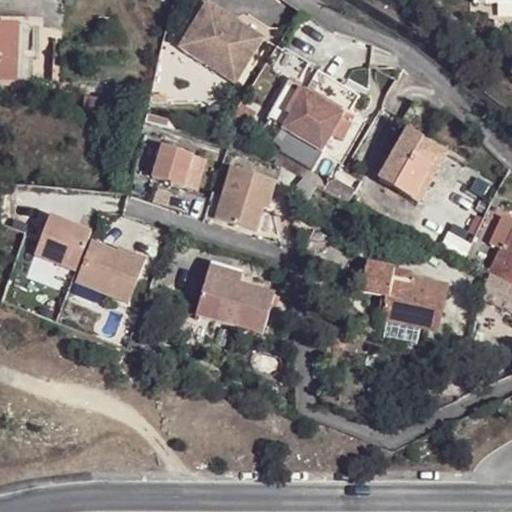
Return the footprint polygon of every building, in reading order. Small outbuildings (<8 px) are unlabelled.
[(266,35),(209,0),(206,0),(178,46),(236,82),(266,35)] [(0,87),(16,88),(17,33),(0,32),(0,87)] [(17,33),(16,88),(34,88),(34,56),(26,55),(27,33),(17,33)] [(272,115),(266,124),(284,142),(282,144),(312,163),(334,131),(344,115),(346,112),(303,85),(307,78),(303,75),(313,58),(288,42),(274,63),(293,75),(269,113),(272,115)] [(303,85),(346,112),(359,91),(317,63),(307,78),(303,85)] [(167,94),(153,94),(151,103),(167,103),(167,94)] [(113,99),(82,95),(79,122),(110,125),(113,99)] [(422,122),(407,114),(378,165),(419,189),(430,172),(421,167),(436,140),(418,132),(422,122)] [(353,120),(344,115),(334,131),(343,137),(353,120)] [(430,172),(450,138),(422,122),(418,132),(436,140),(421,167),(430,172)] [(160,149),(150,178),(181,188),(191,159),(160,149)] [(236,156),(217,207),(261,223),(273,197),(267,195),(277,170),(236,156)] [(207,164),(191,159),(181,188),(197,194),(207,164)] [(300,181),(291,189),(298,203),(302,206),(313,188),(300,181)] [(155,190),(150,204),(165,210),(170,195),(155,190)] [(44,204),(28,242),(69,258),(84,219),(44,204)] [(440,208),(429,229),(463,248),(475,226),(440,208)] [(511,273),(511,225),(498,219),(488,238),(491,241),(483,258),(497,266),(511,273)] [(306,250),(309,260),(343,279),(354,254),(296,223),(294,227),(300,234),(306,250)] [(86,233),(70,270),(124,291),(142,246),(113,235),(110,242),(86,233)] [(244,262),(218,253),(202,308),(268,330),(280,291),(238,277),(244,262)] [(511,273),(497,266),(485,288),(511,302),(511,273)] [(438,331),(446,289),(393,277),(394,272),(368,267),(362,294),(389,300),(385,318),(438,331)] [(161,349),(119,332),(111,352),(161,372),(164,361),(160,360),(161,349)]
